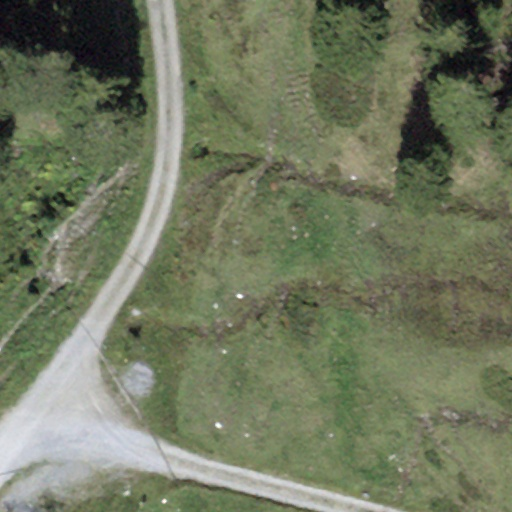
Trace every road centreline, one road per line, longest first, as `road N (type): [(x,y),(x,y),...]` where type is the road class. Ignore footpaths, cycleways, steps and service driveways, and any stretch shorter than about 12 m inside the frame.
road 1 (track): [(48,398),(139,270),(181,160),(178,0)]
road 2 (track): [(404,511),(163,447),(48,398)]
